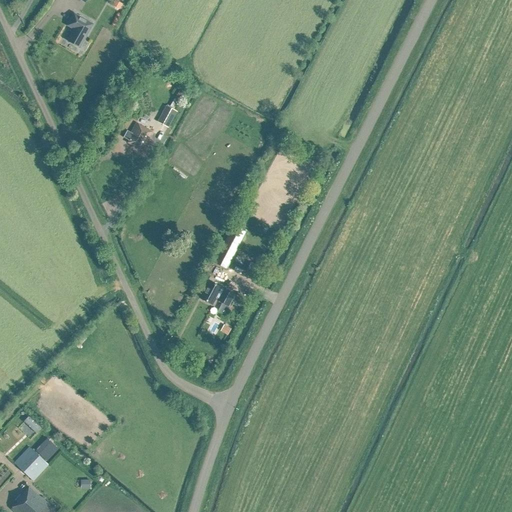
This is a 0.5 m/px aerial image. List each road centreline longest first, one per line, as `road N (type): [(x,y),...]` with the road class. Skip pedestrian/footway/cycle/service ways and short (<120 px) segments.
road 1 (unclassified): [(229,406),(177,380),(154,352),(0,18)]
road 2 (unclassified): [(229,406),(432,0)]
